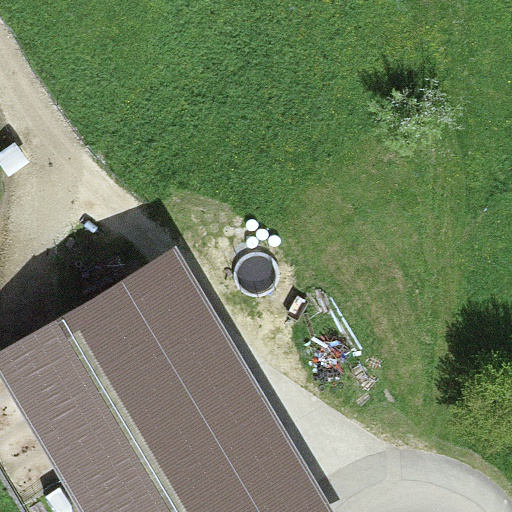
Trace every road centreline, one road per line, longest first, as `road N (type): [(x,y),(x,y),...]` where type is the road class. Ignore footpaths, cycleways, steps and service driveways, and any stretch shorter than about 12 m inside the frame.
road 1 (track): [(373,508),(202,235),(98,200)]
road 2 (track): [(0,56),(98,200)]
